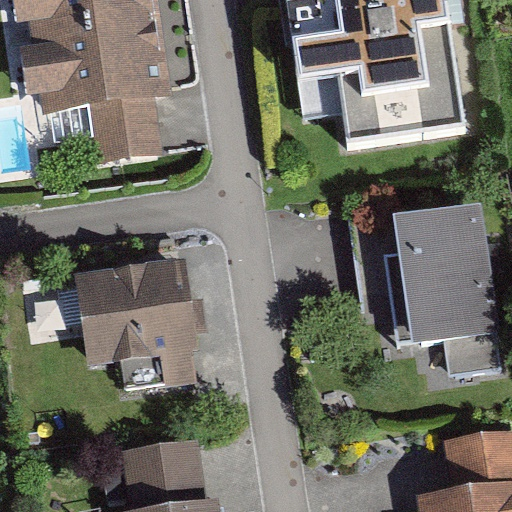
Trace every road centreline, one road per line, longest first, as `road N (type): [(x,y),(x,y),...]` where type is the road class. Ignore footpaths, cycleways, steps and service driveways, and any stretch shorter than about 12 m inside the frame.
road 1 (residential): [(287,511),(213,0)]
road 2 (unknown): [(240,187),(0,236)]
